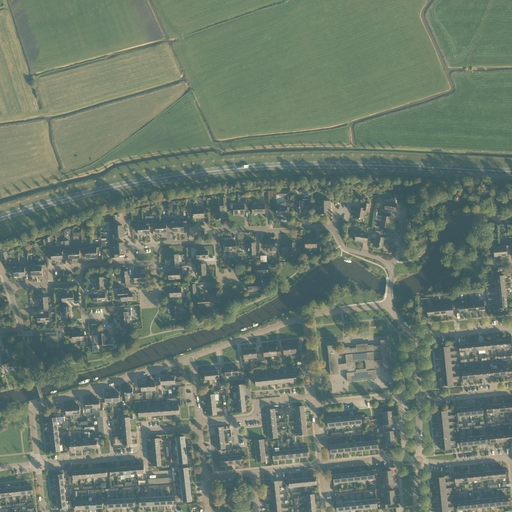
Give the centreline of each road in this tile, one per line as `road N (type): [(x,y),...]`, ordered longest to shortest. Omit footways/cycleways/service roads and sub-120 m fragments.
road 1 (primary): [(0,217),(118,186),(236,168),(511,171)]
road 2 (unclassified): [(38,464),(32,407),(190,358)]
road 3 (residential): [(218,230),(332,227),(343,247),(392,262)]
road 4 (residential): [(38,464),(137,456),(145,431),(200,427)]
road 5 (residential): [(200,422),(256,417),(257,403),(313,397)]
road 6 (unclassified): [(190,358),(304,318)]
